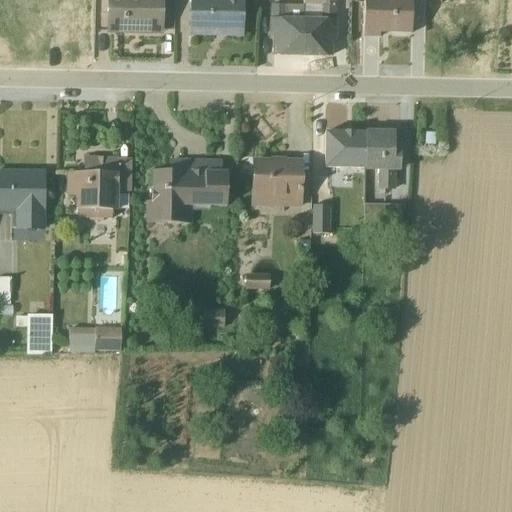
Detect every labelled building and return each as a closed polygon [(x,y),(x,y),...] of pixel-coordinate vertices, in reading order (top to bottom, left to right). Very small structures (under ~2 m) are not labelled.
[(158,36),(159,0),(106,0),(106,35),(158,36)] [(239,38),(239,0),(188,0),(188,37),(239,38)] [(326,0),(301,0),(300,58),(327,59),(328,42),(332,42),(332,0),(326,0)] [(362,0),(361,39),(376,40),(377,35),(408,36),(408,0),(362,0)] [(272,58),(300,58),(301,8),(269,8),(268,41),(272,41),(272,58)] [(323,136),(322,171),(361,172),(363,136),(323,136)] [(376,193),(393,193),(393,174),(396,174),(396,153),(390,153),(390,137),(363,136),(362,174),(376,174),(376,193)] [(73,198),(73,212),(74,213),(74,221),(109,222),(109,214),(115,213),(115,194),(127,194),(128,162),(89,161),(81,161),(81,176),(65,176),(65,198),(73,198)] [(143,205),(142,226),(189,227),(189,214),(207,214),(207,210),(224,210),(224,180),(219,180),(219,164),(167,163),(167,174),(149,174),(149,205),(143,205)] [(298,165),(251,164),(250,210),(297,211),(298,165)] [(12,233),(40,233),(41,176),(0,175),(0,214),(12,215),(12,233)] [(398,231),(398,208),(361,207),(361,231),(398,231)] [(310,209),(310,237),(327,237),(327,209),(310,209)] [(243,278),(242,292),(266,293),(266,278),(243,278)] [(0,307),(8,307),(8,281),(0,280),(0,307)] [(365,320),(389,322),(389,312),(365,310),(365,320)] [(221,313),(200,313),(199,331),(221,331),(221,313)] [(24,356),(49,356),(49,318),(24,318),(24,320),(14,320),(14,329),(24,330),(24,356)] [(65,356),(91,357),(93,331),(67,330),(65,356)] [(93,331),(92,354),(117,355),(119,332),(93,331)]
